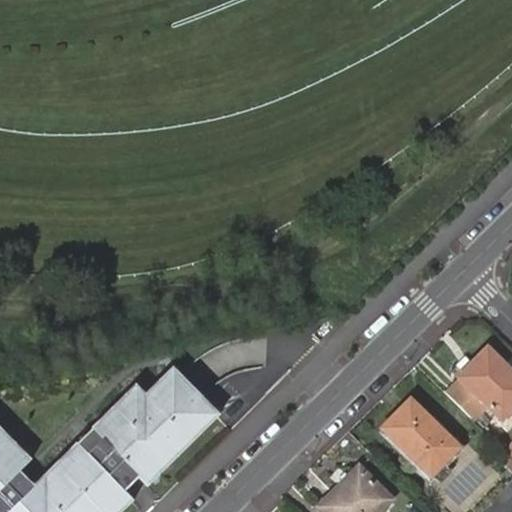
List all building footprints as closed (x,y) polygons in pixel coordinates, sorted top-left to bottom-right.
[(445,394),(470,419),(484,405),(498,417),(496,420),(505,428),(511,421),(511,406),(510,405),(511,402),(511,375),(483,347),(454,376),(459,380),(445,394)] [(115,511),(127,501),(118,491),(133,476),(142,486),(214,414),(166,367),(139,393),(130,383),(27,485),(13,471),(24,459),(0,434),(0,511),(115,511)] [(455,447),(406,399),(379,429),(427,476),(455,447)] [(511,436),(500,450),(511,460),(511,436)] [(380,511),(390,501),(383,494),(356,467),(320,503),(328,511),(380,511)]
